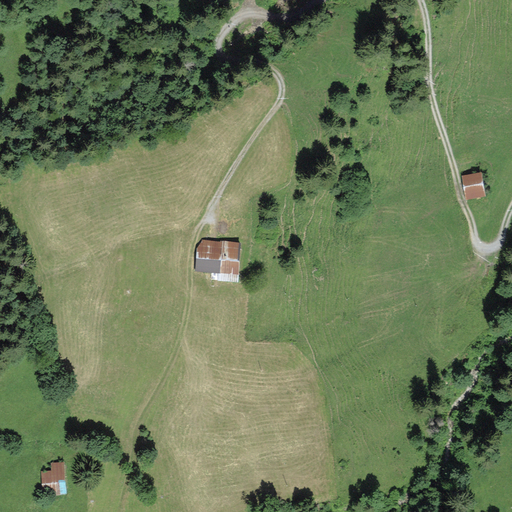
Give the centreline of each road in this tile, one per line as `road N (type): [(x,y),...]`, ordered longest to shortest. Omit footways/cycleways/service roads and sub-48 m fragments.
road 1 (track): [(511,209),(496,244),(485,251),(474,244),(430,80),(423,0)]
road 2 (track): [(321,0),(276,32),(270,47),(282,85),(278,103),(221,189),(206,231)]
